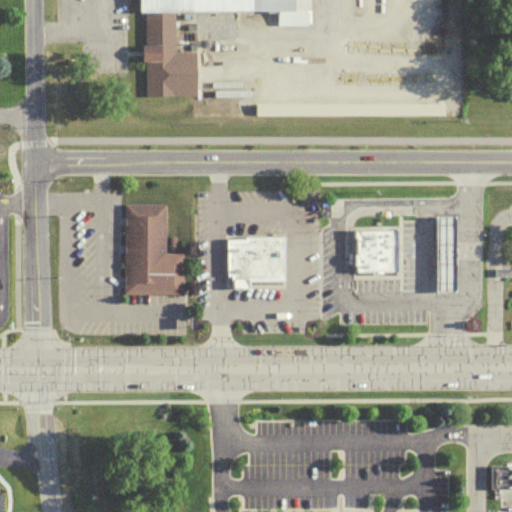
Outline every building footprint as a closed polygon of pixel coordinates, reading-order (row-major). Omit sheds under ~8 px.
[(136,0),(136,12),(142,12),(143,44),(137,44),(138,62),(143,62),(144,96),(193,95),(192,51),(171,51),(171,11),(308,10),(308,0),(136,0)] [(121,203),(163,203),(162,254),(182,254),(181,294),(121,294),(121,203)] [(437,222),(437,299),(456,299),(456,222),(437,222)] [(350,229),(393,228),(394,271),(351,271),(350,229)] [(281,281),(280,238),(224,238),(225,276),(228,276),(228,288),(247,288),(247,281),(281,281)] [(490,267),(490,276),(496,276),(505,276),(505,267),(496,267),(490,267)] [(511,489),(511,464),(486,464),(486,488),(511,489)]
